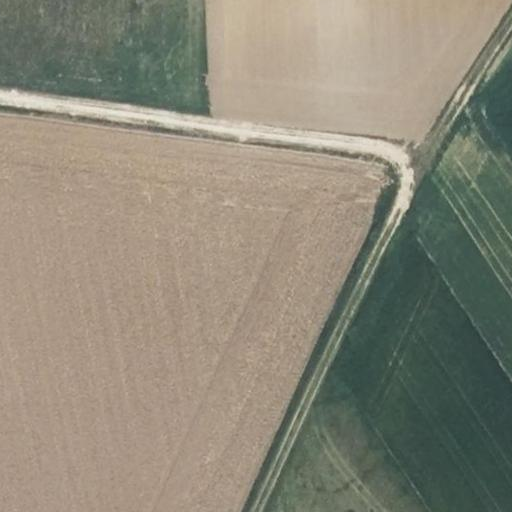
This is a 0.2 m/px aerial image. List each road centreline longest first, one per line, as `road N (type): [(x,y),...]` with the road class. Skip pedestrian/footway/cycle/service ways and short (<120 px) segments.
road 1 (track): [(266,511),(427,156),(511,20)]
road 2 (track): [(427,156),(0,98)]
